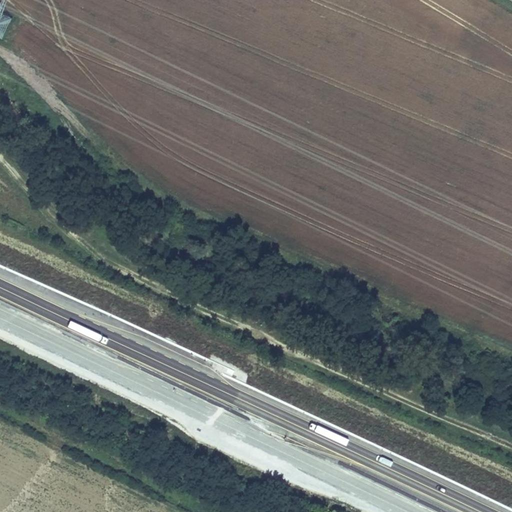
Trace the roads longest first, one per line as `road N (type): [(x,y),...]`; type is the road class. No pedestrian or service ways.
road 1 (track): [(0,154),(58,218),(105,254),(212,312),(511,442)]
road 2 (motorway): [(473,511),(0,289)]
road 3 (motorway): [(0,315),(413,511)]
